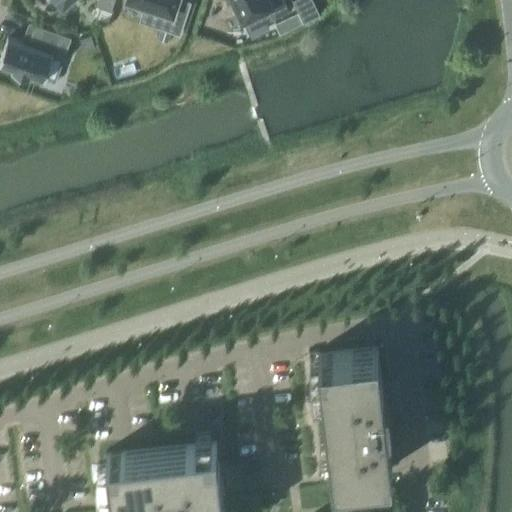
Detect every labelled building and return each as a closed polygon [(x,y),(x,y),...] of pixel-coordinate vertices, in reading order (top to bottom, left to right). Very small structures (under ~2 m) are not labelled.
[(58,0),(63,4),(67,0),(97,0),(96,5),(111,10),(114,0),(58,0)] [(131,0),(142,3),(164,11),(158,28),(179,35),(190,2),(184,0),(131,0)] [(233,0),(243,21),(267,9),(273,21),(290,13),(283,0),(233,0)] [(317,15),(310,0),(296,0),(293,2),(303,22),(317,15)] [(295,26),(291,17),(275,25),(279,34),(295,26)] [(7,37),(0,57),(0,63),(12,68),(10,71),(29,77),(30,74),(43,79),(52,54),(63,58),(71,38),(34,25),(28,44),(7,37)] [(94,47),(90,35),(79,39),(82,50),(94,47)] [(318,351),(320,374),(332,475),(392,468),(387,428),(392,427),(390,414),(391,414),(389,397),(388,397),(387,383),(382,384),(377,344),(318,351)] [(224,511),(219,463),(216,438),(106,451),(112,511),(224,511)]
